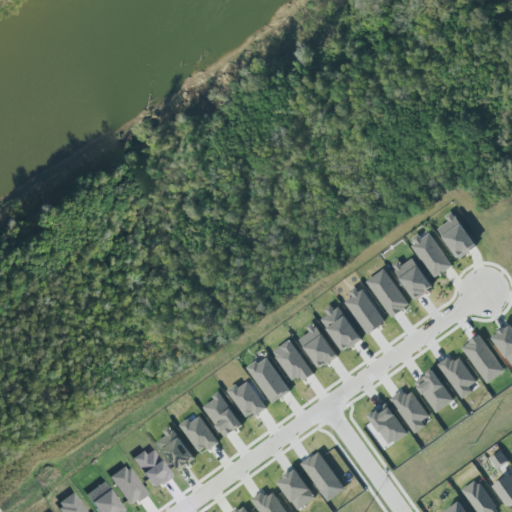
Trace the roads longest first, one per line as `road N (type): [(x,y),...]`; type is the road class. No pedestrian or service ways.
road 1 (residential): [(171,511),(476,293)]
road 2 (residential): [(318,407),(394,511)]
